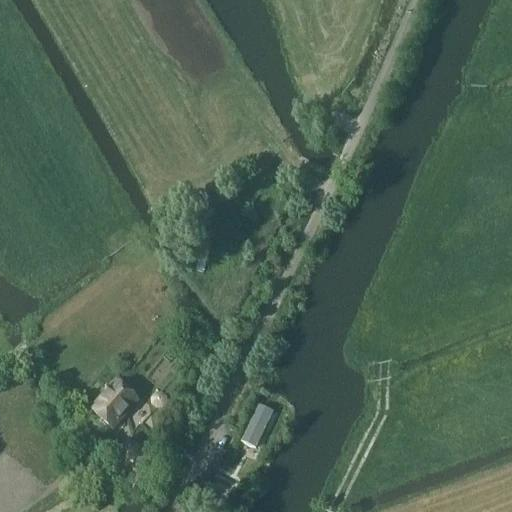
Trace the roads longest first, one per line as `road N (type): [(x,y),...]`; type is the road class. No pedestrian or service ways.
road 1 (unclassified): [(172,511),(419,0)]
road 2 (track): [(384,361),(386,417),(334,511)]
road 3 (track): [(290,6),(328,108),(361,127)]
